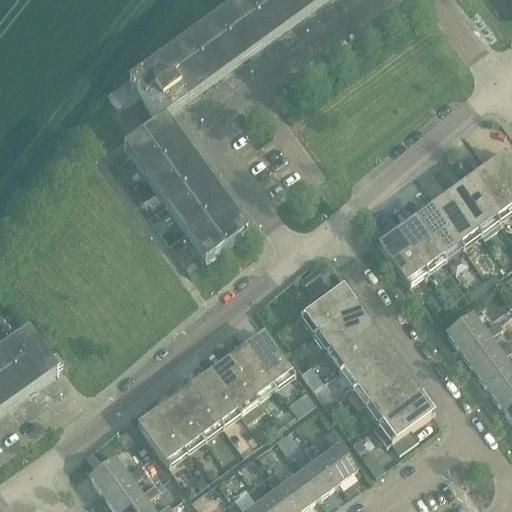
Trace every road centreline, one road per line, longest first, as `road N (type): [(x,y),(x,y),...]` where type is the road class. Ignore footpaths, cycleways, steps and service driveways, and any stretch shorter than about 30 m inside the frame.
road 1 (residential): [(293,259),(208,129),(378,0)]
road 2 (unclassified): [(32,475),(293,259)]
road 3 (residential): [(476,438),(330,234)]
road 4 (residential): [(330,234),(495,89)]
road 5 (residential): [(372,511),(476,438)]
